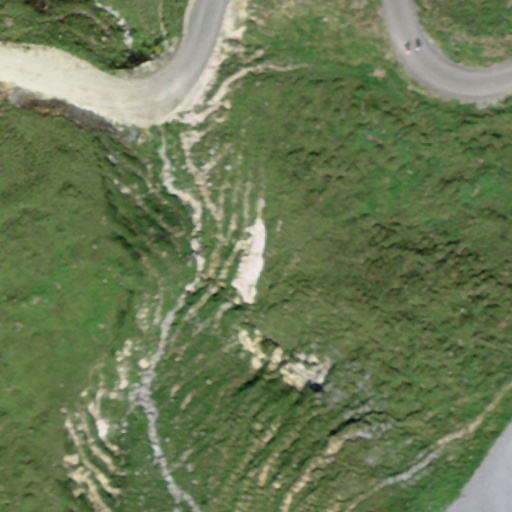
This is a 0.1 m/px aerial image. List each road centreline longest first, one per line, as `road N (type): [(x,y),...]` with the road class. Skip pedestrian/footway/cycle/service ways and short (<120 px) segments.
road 1 (track): [(216,0),(188,74),(164,93),(106,96),(0,65)]
road 2 (track): [(511,75),(482,84),(452,80),(423,60),(398,0)]
